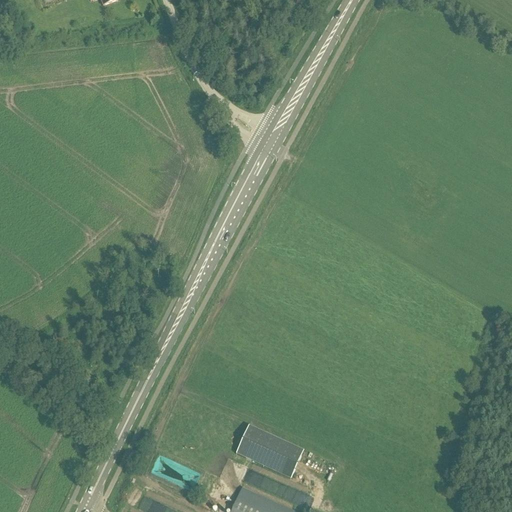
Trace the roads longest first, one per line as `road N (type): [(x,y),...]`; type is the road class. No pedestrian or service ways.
road 1 (secondary): [(83,508),(268,142)]
road 2 (unclassified): [(268,142),(195,75),(161,0)]
road 3 (secondary): [(268,142),(353,0)]
